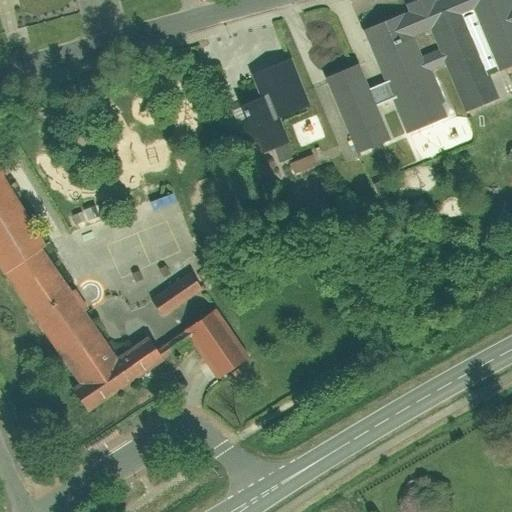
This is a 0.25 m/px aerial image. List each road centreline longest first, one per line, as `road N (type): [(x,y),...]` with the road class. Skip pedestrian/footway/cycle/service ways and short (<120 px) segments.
road 1 (secondary): [(511,350),(237,511)]
road 2 (residential): [(0,76),(258,0)]
